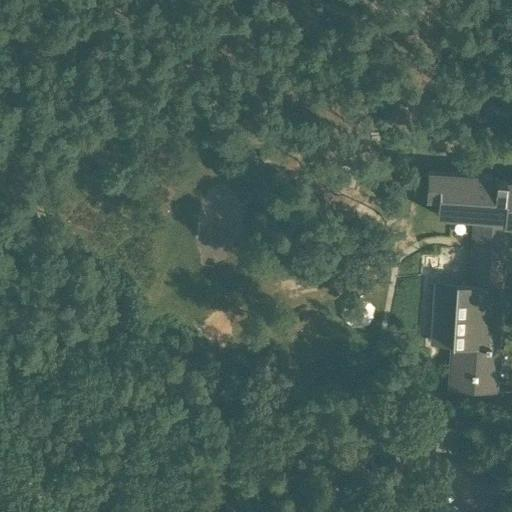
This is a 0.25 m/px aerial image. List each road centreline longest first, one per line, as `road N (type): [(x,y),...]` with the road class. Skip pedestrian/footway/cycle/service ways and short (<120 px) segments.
road 1 (track): [(141,511),(21,161),(0,62)]
road 2 (track): [(308,511),(351,452),(383,444),(423,457),(474,510)]
road 3 (track): [(0,378),(50,511)]
